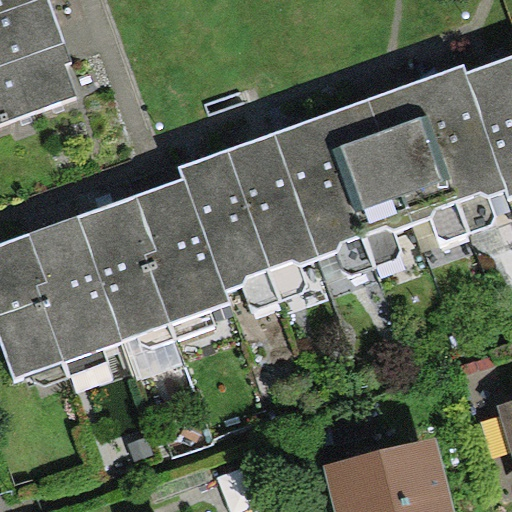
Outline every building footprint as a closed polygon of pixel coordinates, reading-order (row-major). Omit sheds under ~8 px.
[(48,0),(37,0),(0,13),(0,68),(65,45),(48,0)] [(0,0),(0,13),(37,0),(0,0)] [(71,62),(65,45),(0,68),(0,123),(76,96),(65,65),(71,62)] [(511,70),(469,86),(509,201),(511,210),(511,70)] [(466,77),(423,92),(466,216),(509,201),(469,86),(466,77)] [(375,109),(419,232),(466,216),(423,92),(375,109)] [(375,109),(323,127),(366,251),(419,232),(375,109)] [(275,143),(318,267),(366,251),(323,127),(275,143)] [(275,143),(228,160),(271,283),(318,267),(275,143)] [(185,194),(222,301),(271,283),(228,160),(179,177),(185,194)] [(185,194),(132,212),(175,335),(228,317),(222,301),(185,194)] [(77,231),(120,354),(175,335),(132,212),(77,231)] [(65,373),(120,354),(77,231),(22,250),(65,373)] [(65,373),(22,250),(0,258),(0,363),(10,392),(65,373)] [(438,511),(430,465),(337,483),(342,511),(438,511)]
